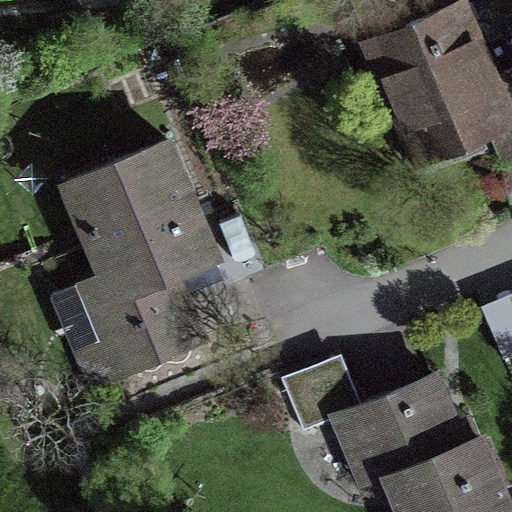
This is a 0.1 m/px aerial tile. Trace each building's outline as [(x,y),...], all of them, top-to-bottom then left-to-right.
[(461,0),(369,39),(419,159),(509,121),(511,127),(511,67),(493,76),(461,0)] [(164,137),(65,179),(105,274),(83,283),(106,338),(78,349),(93,384),(190,344),(177,313),(175,314),(161,281),(215,258),(164,137)] [(511,277),(486,288),(510,346),(511,344),(511,277)] [(363,401),(381,393),(362,345),(320,361),(339,410),(363,401)] [(402,471),(418,511),(511,511),(480,435),(463,442),(435,372),(381,393),(363,401),(392,475),(402,471)]
